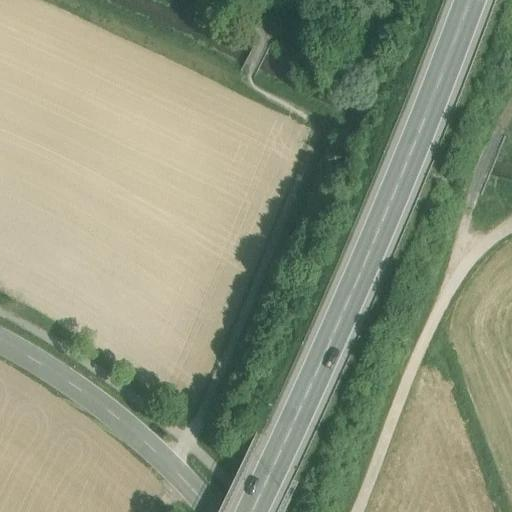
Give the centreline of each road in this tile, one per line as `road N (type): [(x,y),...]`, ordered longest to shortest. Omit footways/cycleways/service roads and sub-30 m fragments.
road 1 (secondary): [(471,0),(401,181),(254,511)]
road 2 (track): [(170,457),(322,115),(279,94)]
road 3 (track): [(511,229),(457,271),(357,511)]
road 4 (tertiary): [(0,339),(112,405),(219,511)]
road 5 (track): [(457,271),(477,188),(511,107)]
